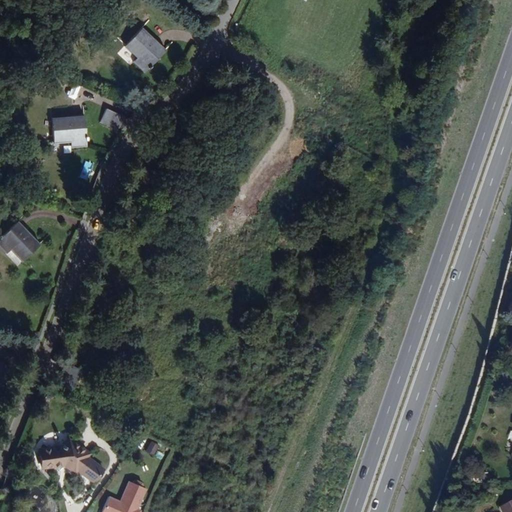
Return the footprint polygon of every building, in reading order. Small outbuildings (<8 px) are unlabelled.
[(124,45),(137,57),(133,61),(144,72),(164,50),(140,28),(124,45)] [(126,131),(107,115),(98,126),(112,139),(115,137),(117,138),(126,131)] [(51,119),(52,141),(70,140),(70,146),(86,145),(83,116),(51,119)] [(0,236),(0,246),(5,252),(9,249),(22,261),(38,245),(15,222),(0,236)] [(0,383),(9,369),(0,364),(0,383)] [(72,388),(81,372),(66,365),(57,380),(72,388)] [(38,450),(41,469),(69,465),(92,483),(103,469),(86,457),(89,454),(69,439),(61,449),(53,451),(53,448),(38,450)] [(149,440),(143,451),(152,456),(158,444),(149,440)] [(139,511),(140,511),(137,510),(146,489),(142,488),(143,486),(142,483),(136,481),(134,482),(133,483),(129,482),(120,502),(108,497),(101,511),(139,511)] [(511,511),(511,501),(500,508),(502,511),(511,511)]
